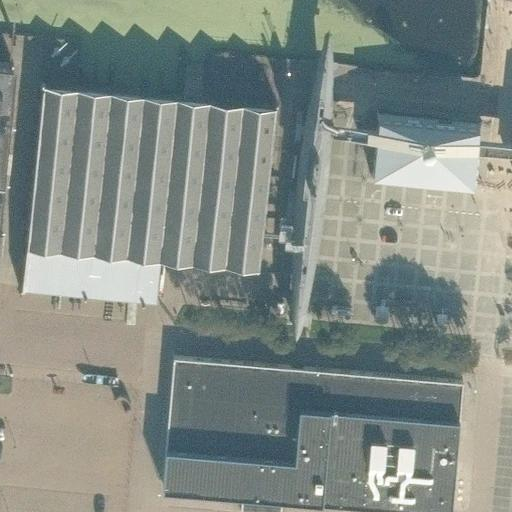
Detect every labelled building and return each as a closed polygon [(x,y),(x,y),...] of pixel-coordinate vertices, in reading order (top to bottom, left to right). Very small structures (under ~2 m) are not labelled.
[(29,15),(28,17),(28,18),(30,19),(33,21),(41,23),(64,30),(92,35),(111,38),(164,42),(212,43),(233,42),(234,22),(217,18),(201,16),(178,13),(107,8),(83,8),(46,11),(33,13),(32,14),(29,15)] [(331,50),(326,22),(316,48),(310,80),(299,144),(290,231),(288,302),(293,333),(304,305),(317,235),(327,150),(331,80),(331,50)] [(0,251),(1,252),(3,232),(2,232),(2,230),(0,230),(0,210),(4,210),(4,208),(0,208),(2,188),(6,188),(6,186),(2,186),(4,173),(11,174),(13,153),(6,152),(7,144),(11,144),(11,143),(7,142),(9,123),(13,123),(13,121),(9,121),(11,100),(15,101),(15,99),(12,99),(14,79),(17,80),(18,78),(12,77),(14,61),(0,59),(0,251)] [(206,96),(78,84),(40,80),(40,82),(44,82),(42,102),(38,101),(38,103),(41,103),(39,124),(36,124),(36,125),(39,126),(37,146),(33,145),(33,147),(37,147),(35,167),(31,167),(31,169),(35,169),(33,189),(29,189),(29,191),(32,191),(30,211),(27,211),(27,212),(30,213),(28,233),(24,232),(24,234),(28,235),(26,254),(22,254),(22,256),(26,256),(23,283),(19,282),(19,284),(85,290),(85,292),(87,293),(87,290),(143,296),(142,299),(145,299),(145,296),(157,297),(161,253),(258,262),(258,266),(259,262),(262,262),(262,260),(259,260),(261,240),(264,240),(265,238),(261,238),(263,219),(267,219),(267,217),(264,217),(266,197),(269,197),(269,194),(266,194),(268,175),(271,175),(272,174),(268,173),(271,153),(274,153),(274,151),(271,151),(273,132),(276,132),(276,130),(273,130),(276,104),(279,104),(279,102),(276,102),(276,98),(275,102),(206,96)] [(371,171),(370,172),(372,172),(375,170),(385,171),(388,171),(404,173),(408,173),(424,175),(429,175),(445,177),(449,177),(465,179),(469,179),(473,179),(475,182),(477,182),(477,181),(474,178),(475,171),(475,167),(477,150),(477,146),(479,130),(479,126),(480,123),(483,121),(483,119),(482,119),(479,122),(475,121),(471,121),(455,119),(451,119),(435,117),(434,117),(430,117),(414,115),(410,115),(394,113),(390,113),(380,112),(378,109),(377,109),(377,110),(379,113),(379,116),(378,120),(378,126),(377,136),(377,138),(376,140),(375,156),(374,160),(374,169),(371,171)] [(377,138),(378,126),(332,120),(330,132),(377,138)] [(511,128),(479,126),(478,137),(511,139),(511,128)] [(163,483),(210,487),(243,490),(241,509),(273,511),(280,511),(282,494),(343,499),(342,505),(350,506),(351,499),(452,508),(463,377),(174,352),(163,483)]
